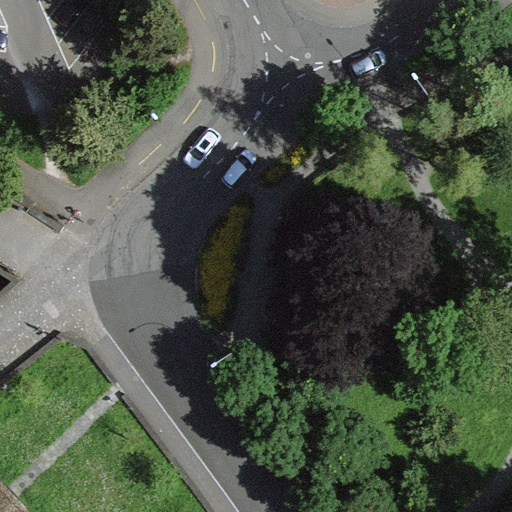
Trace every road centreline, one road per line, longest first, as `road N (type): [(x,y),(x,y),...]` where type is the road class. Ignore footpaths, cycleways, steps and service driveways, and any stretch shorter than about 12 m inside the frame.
road 1 (residential): [(136,277),(146,323),(271,511)]
road 2 (residential): [(288,75),(257,127),(146,240),(136,277)]
road 3 (residential): [(288,75),(357,57),(449,0)]
road 4 (residential): [(136,277),(76,285),(0,342)]
road 5 (residential): [(136,277),(0,225)]
